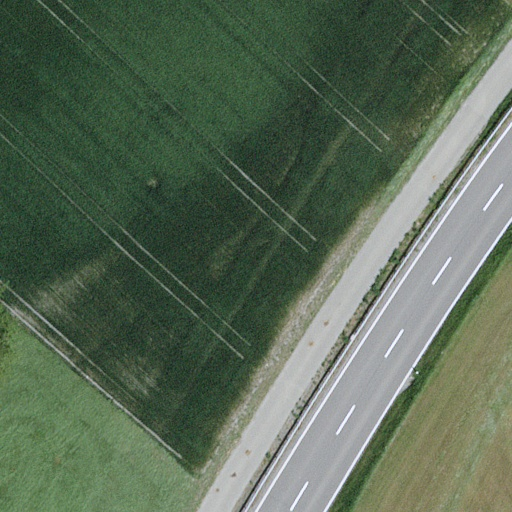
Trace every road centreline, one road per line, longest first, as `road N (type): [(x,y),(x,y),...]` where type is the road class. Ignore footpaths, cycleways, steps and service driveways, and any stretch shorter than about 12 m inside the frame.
road 1 (track): [(217,511),(300,365),(511,60)]
road 2 (primary): [(288,511),(511,170)]
